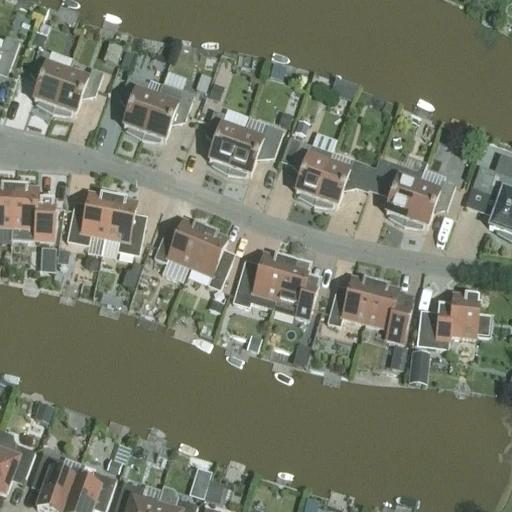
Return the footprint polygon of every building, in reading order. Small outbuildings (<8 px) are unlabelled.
[(0,58),(0,72),(10,76),(19,48),(5,43),(0,58)] [(52,120),(67,78),(46,71),(50,61),(38,56),(30,80),(41,84),(33,106),(38,108),(37,111),(52,119),(52,120)] [(131,75),(136,60),(126,57),(121,71),(131,75)] [(88,86),(67,78),(52,120),(53,120),(70,123),(71,120),(75,121),(83,99),(94,103),(103,80),(91,75),(88,86)] [(202,80),(197,94),(206,98),(211,83),(202,80)] [(142,146),(157,104),(145,100),(149,90),(128,83),(119,107),(131,111),(123,133),(127,134),(126,137),(141,145),(141,146),(142,146)] [(162,90),(157,104),(142,146),(143,146),(160,149),(161,146),(165,147),(173,125),(184,129),(194,101),(162,90)] [(227,180),(227,181),(242,139),(221,131),(225,121),(213,117),(205,141),(216,145),(208,167),(213,168),(212,171),(227,180)] [(302,141),(306,129),(299,127),(295,139),(302,141)] [(242,139),(227,181),(228,181),(228,180),(245,183),(246,180),(250,182),(258,160),(273,165),(283,138),(268,132),(263,146),(242,139)] [(329,158),(336,143),(317,135),(311,150),(329,158)] [(314,212),(329,170),(308,163),(312,152),(300,148),(291,172),(303,176),(295,198),(299,200),(298,203),(313,211),(314,212)] [(329,170),(314,212),(315,211),(332,215),(333,212),(337,213),(345,191),(356,195),(365,171),(353,167),(349,177),(329,170)] [(403,232),(404,232),(419,191),(398,183),(402,173),(390,169),(382,193),(393,197),(385,219),(390,221),(389,224),(404,232),(403,232)] [(511,184),(480,173),(471,197),(498,206),(489,233),(498,237),(497,240),(510,247),(511,244),(511,184)] [(419,191),(404,232),(405,233),(405,232),(422,235),(423,232),(427,234),(435,212),(446,216),(455,192),(443,188),(439,198),(419,191)] [(0,233),(12,234),(14,193),(0,192),(0,233)] [(38,195),(14,193),(12,234),(35,236),(34,248),(53,249),(56,205),(38,204),(38,195)] [(105,245),(113,204),(89,200),(85,219),(73,217),(67,248),(88,253),(91,242),(105,245)] [(113,204),(105,245),(119,248),(117,258),(139,263),(145,231),(133,229),(137,209),(113,204)] [(190,274),(205,236),(183,227),(176,245),(164,241),(154,265),(166,270),(168,265),(190,274)] [(228,246),(205,236),(190,274),(211,283),(208,292),(220,297),(232,269),(220,264),(228,246)] [(66,269),(68,258),(59,257),(58,268),(66,269)] [(273,315),(287,267),(264,261),(258,280),(243,275),(233,310),(249,314),(251,309),(273,315)] [(311,274),(287,267),(273,315),(294,322),(294,323),(309,328),(321,287),(308,284),(311,274)] [(376,290),(352,284),(349,296),(337,293),(335,300),(326,333),(339,337),(342,324),(365,330),(376,290)] [(399,297),(376,290),(365,330),(388,336),(385,346),(402,350),(410,320),(413,308),(397,304),(399,297)] [(451,321),(439,319),(435,355),(448,356),(450,342),(475,345),(476,341),(488,343),(490,323),(478,322),(479,314),(477,314),(478,304),(453,301),(451,321)] [(426,391),(430,359),(411,357),(408,389),(426,391)] [(40,411),(36,425),(47,429),(52,415),(40,411)] [(1,437),(0,441),(0,501),(5,504),(13,482),(24,487),(35,459),(15,451),(11,441),(1,437)] [(37,511),(65,511),(75,485),(59,480),(63,468),(43,461),(33,489),(44,493),(37,511)] [(91,491),(75,485),(65,511),(94,511),(95,511),(96,511),(107,511),(116,487),(96,480),(91,491)] [(205,502),(222,505),(225,488),(208,485),(205,502)] [(156,511),(162,496),(145,491),(144,495),(123,489),(115,511),(156,511)] [(163,493),(162,496),(156,511),(196,511),(177,506),(173,496),(163,493)] [(319,511),(320,504),(304,502),(303,511),(319,511)]
